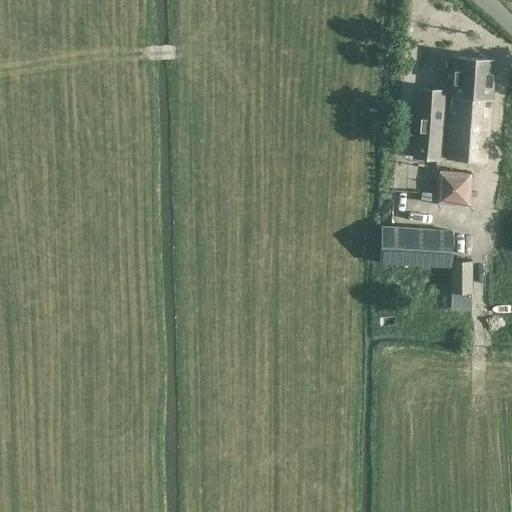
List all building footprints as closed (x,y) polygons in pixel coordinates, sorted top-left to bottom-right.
[(491,90),(493,59),(453,56),(450,96),(451,96),(450,105),(446,159),(486,162),(490,90),(491,90)] [(438,159),(443,91),(418,88),(412,157),(438,159)] [(437,170),(435,203),(469,205),(471,172),(437,170)] [(378,262),(380,262),(448,267),(451,231),(381,226),(378,262)] [(471,291),(472,259),(452,259),(451,291),(471,291)]
